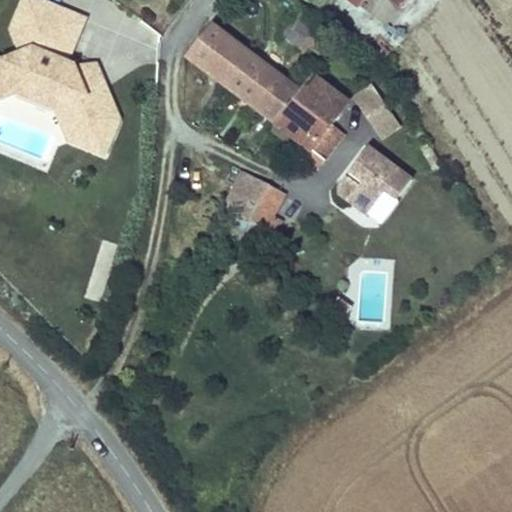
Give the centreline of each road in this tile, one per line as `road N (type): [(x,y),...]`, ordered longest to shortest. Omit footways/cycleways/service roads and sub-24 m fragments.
road 1 (track): [(210,2),(178,51),(170,81),(163,199),(132,329),(96,393),(75,405)]
road 2 (tertiary): [(151,511),(75,405),(0,328)]
